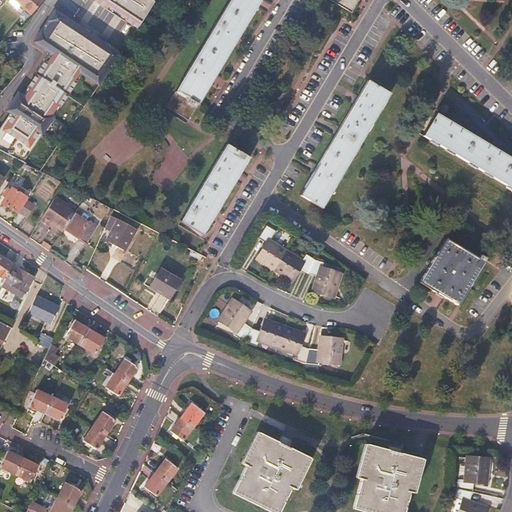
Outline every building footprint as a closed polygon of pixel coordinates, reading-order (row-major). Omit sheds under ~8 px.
[(39,0),(12,0),(28,14),(39,0)] [(156,0),(94,0),(138,29),(156,0)] [(230,0),(175,94),(197,106),(212,81),(236,39),(259,1),(259,0),(230,0)] [(332,0),(351,12),(358,0),(332,0)] [(14,115),(0,135),(0,146),(27,165),(58,118),(71,126),(99,84),(102,87),(124,52),(56,8),(33,43),(48,55),(7,111),(14,115)] [(300,195),(321,208),(389,94),(368,81),(356,100),(338,131),(315,171),(300,195)] [(511,159),(500,152),(494,149),(458,127),(455,126),(452,123),(436,114),(423,136),(511,188),(511,159)] [(248,157),(226,144),(180,221),(203,234),(214,214),(237,176),(248,157)] [(18,212),(27,197),(23,194),(25,191),(19,187),(16,190),(12,188),(2,203),(17,213),(18,212)] [(88,206),(93,198),(87,195),(82,202),(88,206)] [(26,217),(36,203),(27,197),(18,212),(26,217)] [(64,228),(73,214),(53,200),(41,219),(49,225),(51,222),(55,224),(63,230),(64,228)] [(86,243),(97,225),(89,219),(91,216),(78,208),(73,214),(64,228),(86,243)] [(135,229),(117,219),(106,240),(124,250),(135,229)] [(257,259),(274,270),(291,280),(299,268),(308,274),(318,277),(313,291),(333,297),(340,274),(321,268),(322,263),(314,261),(306,256),(302,262),(286,252),(270,242),(275,232),(266,226),(258,238),(267,244),(257,259)] [(477,258),(446,240),(420,283),(437,293),(457,305),(484,259),(479,255),(477,258)] [(12,264),(13,263),(0,254),(0,275),(5,279),(12,264)] [(24,292),(33,277),(12,264),(5,279),(4,281),(24,292)] [(179,280),(160,269),(149,287),(169,298),(179,280)] [(51,323),(58,306),(36,296),(28,312),(51,323)] [(302,334),(284,328),(265,321),(261,332),(251,328),(243,322),(249,312),(232,301),(219,320),(236,332),(234,335),(245,342),(257,346),(258,341),(277,348),(295,354),(293,359),(305,364),(317,365),(318,361),(339,363),(341,340),(319,338),(318,350),(308,349),(298,345),(302,334)] [(0,345),(0,346),(11,323),(0,317),(0,345)] [(79,344),(88,329),(74,321),(65,336),(79,344)] [(94,353),(103,338),(88,329),(79,344),(94,353)] [(51,343),(53,339),(41,333),(36,343),(48,350),(51,343)] [(54,366),(60,357),(55,354),(58,348),(51,343),(48,350),(43,359),(54,366)] [(127,381),(136,367),(124,359),(115,373),(127,381)] [(118,395),(127,381),(115,373),(105,388),(118,395)] [(44,413),(52,397),(36,390),(29,406),(44,413)] [(60,420),(68,405),(52,397),(44,413),(60,420)] [(181,417),(193,426),(203,413),(191,403),(181,417)] [(105,435),(114,420),(102,412),(93,427),(105,435)] [(182,440),(193,426),(181,417),(170,431),(182,440)] [(95,448),(105,435),(93,427),(83,441),(95,448)] [(277,443),(259,434),(244,465),(246,466),(234,491),(276,511),(278,511),(290,488),(293,489),(308,458),(288,448),(277,443)] [(387,451),(368,445),(358,478),(361,479),(353,506),(375,511),(403,511),(409,492),(412,493),(421,460),(400,454),(387,451)] [(0,466),(15,474),(22,459),(7,451),(0,465),(0,466)] [(458,489),(472,492),(473,481),(485,482),(487,460),(467,458),(465,480),(459,479),(458,489)] [(30,482),(37,466),(22,459),(15,474),(30,482)] [(154,472),(167,482),(177,468),(165,459),(154,472)] [(156,496),(167,482),(154,472),(143,486),(156,496)] [(73,506),(80,491),(65,482),(57,498),(73,506)] [(469,502),(472,492),(458,489),(455,497),(463,501),(458,511),(483,511),(485,508),(469,502)] [(69,511),(73,506),(57,498),(49,511),(69,511)] [(44,511),(46,509),(31,501),(26,511),(44,511)]
